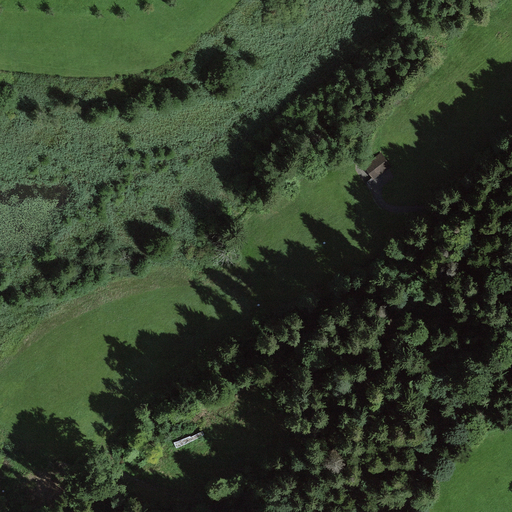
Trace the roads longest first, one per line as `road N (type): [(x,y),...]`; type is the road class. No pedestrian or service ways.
road 1 (track): [(372,187),(384,206),(427,211),(435,220),(367,389),(376,434),(414,511)]
road 2 (track): [(95,460),(217,511)]
